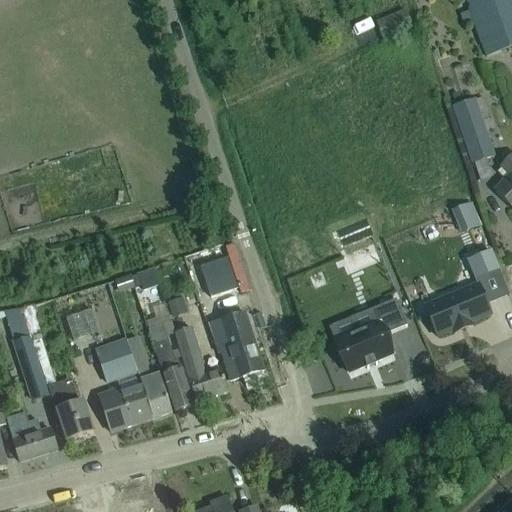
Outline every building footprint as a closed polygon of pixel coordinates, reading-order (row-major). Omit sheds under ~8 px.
[(511,48),(511,0),(465,0),(486,58),(511,48)] [(380,24),(376,26),(383,42),(387,41),(412,30),(405,14),(380,24)] [(479,99),(451,108),(470,166),(495,158),(485,131),(494,128),(492,120),(487,121),(479,99)] [(511,155),(499,168),(508,176),(493,191),(511,209),(511,155)] [(492,248),(467,259),(476,279),(501,269),(492,248)] [(234,282),(226,259),(200,267),(208,291),(234,282)] [(159,286),(153,269),(137,275),(143,292),(159,286)] [(118,293),(133,288),(129,276),(114,281),(118,293)] [(478,286),(424,308),(436,338),(452,331),(454,335),(472,327),(471,323),(490,315),(478,286)] [(181,299),(166,304),(170,317),(185,312),(181,299)] [(378,326),(335,344),(348,375),(365,368),(366,371),(368,370),(367,367),(374,364),(375,367),(376,367),(375,364),(392,356),(384,337),(382,332),(404,322),(395,301),(371,311),(378,326)] [(47,398),(19,308),(4,313),(31,403),(47,398)] [(245,315),(226,321),(209,326),(218,355),(220,354),(223,364),(229,383),(263,372),(245,315)] [(192,406),(186,388),(179,368),(178,369),(176,361),(173,362),(162,328),(148,333),(175,412),(192,406)] [(190,330),(173,335),(195,403),(227,392),(220,369),(205,374),(190,330)] [(39,335),(30,338),(46,387),(55,384),(39,335)] [(124,341),(94,352),(105,386),(115,382),(120,395),(106,400),(105,396),(98,398),(104,415),(110,434),(151,420),(127,347),(126,347),(124,341)] [(127,347),(151,420),(171,414),(159,376),(144,381),(141,372),(145,371),(136,344),(127,347)] [(93,434),(87,415),(82,402),(55,411),(66,443),(93,434)] [(56,452),(50,433),(50,431),(40,434),(36,422),(28,425),(24,415),(5,421),(19,464),(56,452)] [(109,511),(107,499),(65,506),(65,511),(133,511),(133,510),(119,511),(109,511)]
